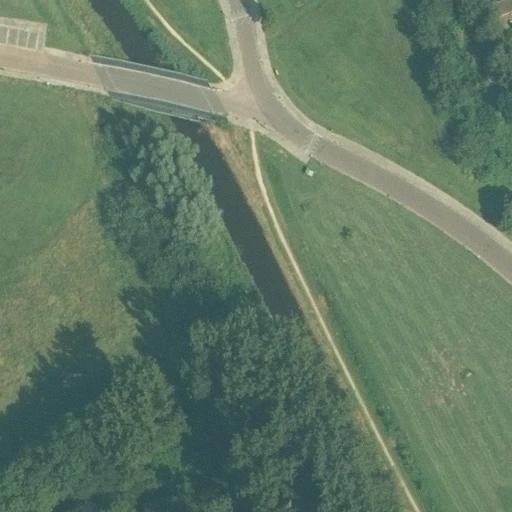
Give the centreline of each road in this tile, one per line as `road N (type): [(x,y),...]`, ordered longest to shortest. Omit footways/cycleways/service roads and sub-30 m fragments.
road 1 (residential): [(511,266),(411,195),(268,112)]
road 2 (residential): [(268,112),(0,63)]
